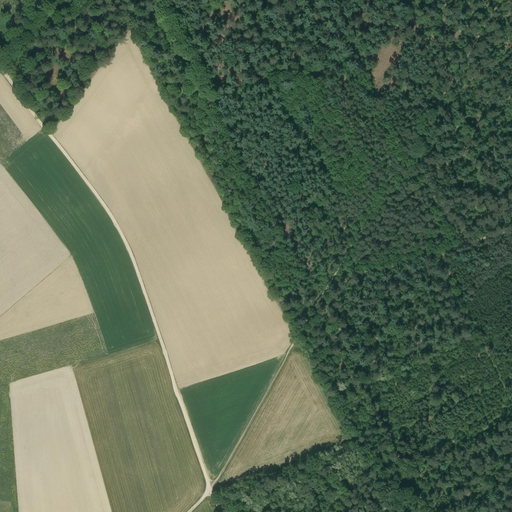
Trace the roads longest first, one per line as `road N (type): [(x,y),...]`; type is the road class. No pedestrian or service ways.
road 1 (track): [(210,488),(133,256),(0,66)]
road 2 (track): [(321,297),(430,511)]
road 3 (track): [(321,297),(210,488)]
road 4 (track): [(410,148),(502,0)]
road 5 (track): [(410,148),(321,297)]
road 6 (track): [(410,148),(456,247),(511,230)]
road 7 (track): [(327,286),(456,247)]
